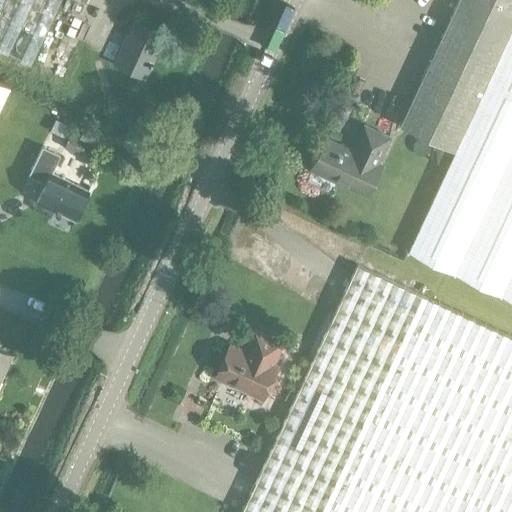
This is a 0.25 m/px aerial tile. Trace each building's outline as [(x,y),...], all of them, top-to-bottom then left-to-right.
[(0,0),(0,50),(31,64),(60,0),(0,0)] [(454,149),(511,23),(511,0),(457,0),(400,123),(454,149)] [(151,60),(163,35),(134,22),(127,36),(130,38),(126,48),(122,46),(115,62),(144,76),(149,64),(151,64),(152,60),(151,60)] [(511,23),(454,149),(407,250),(511,298),(511,23)] [(0,82),(0,109),(10,88),(0,82)] [(55,120),(51,130),(64,136),(69,126),(55,120)] [(311,169),(312,170),(366,195),(381,163),(378,161),(389,136),(364,124),(352,149),(325,137),(311,169)] [(93,143),(94,143),(99,132),(98,132),(98,133),(85,126),(84,125),(79,136),(80,136),(93,142),(93,143)] [(74,219),(88,189),(51,172),(60,154),(42,145),(28,174),(45,182),(36,200),(55,209),(55,210),(59,212),(59,211),(74,219)] [(325,511),(337,489),(427,296),(356,263),(240,511),(325,511)] [(511,511),(511,335),(427,296),(337,489),(325,511),(511,511)] [(276,354),(282,342),(254,329),(248,343),(251,345),(247,352),(230,344),(216,376),(262,397),(280,356),(276,354)] [(0,373),(2,369),(3,370),(11,354),(0,349),(0,376),(0,375),(0,373)]
